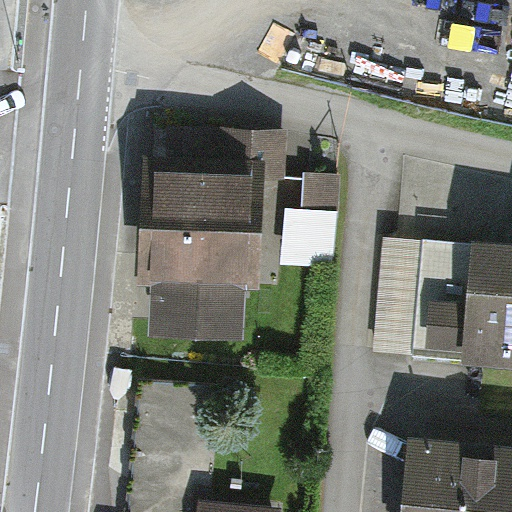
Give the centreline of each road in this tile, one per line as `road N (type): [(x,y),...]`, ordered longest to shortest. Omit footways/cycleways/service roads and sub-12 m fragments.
road 1 (primary): [(72,64),(28,511)]
road 2 (residential): [(370,124),(338,511)]
road 3 (residential): [(370,124),(72,64)]
road 4 (residential): [(511,156),(370,124)]
